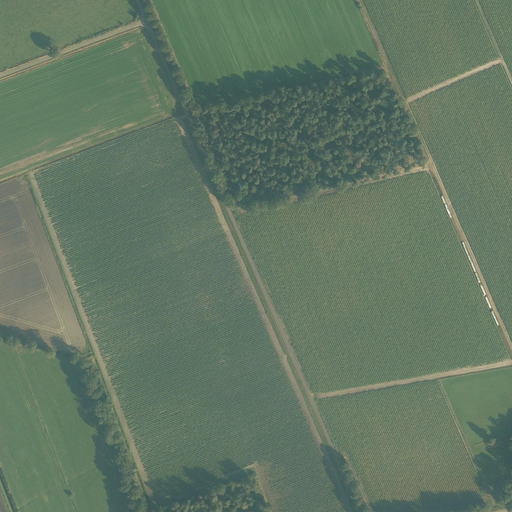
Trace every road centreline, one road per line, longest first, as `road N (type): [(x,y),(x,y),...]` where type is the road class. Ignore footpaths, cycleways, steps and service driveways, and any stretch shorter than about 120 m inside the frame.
road 1 (unclassified): [(361,511),(145,20)]
road 2 (track): [(511,351),(360,0)]
road 3 (unclassified): [(0,76),(145,20)]
